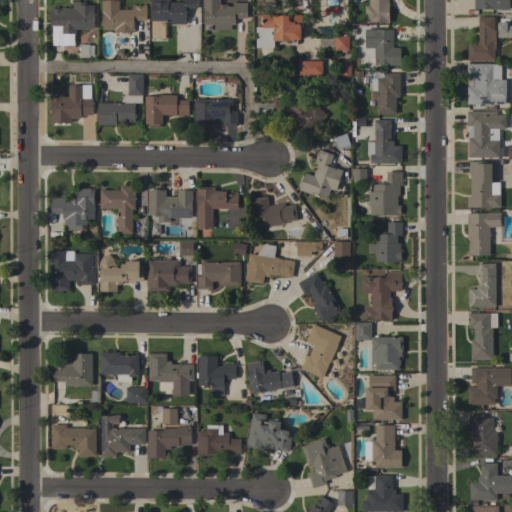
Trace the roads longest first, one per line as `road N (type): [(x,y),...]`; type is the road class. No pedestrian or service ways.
road 1 (residential): [(31,511),(28,0)]
road 2 (residential): [(436,511),(434,0)]
road 3 (residential): [(272,326),(30,326)]
road 4 (residential): [(268,159),(29,160)]
road 5 (residential): [(268,493),(31,493)]
